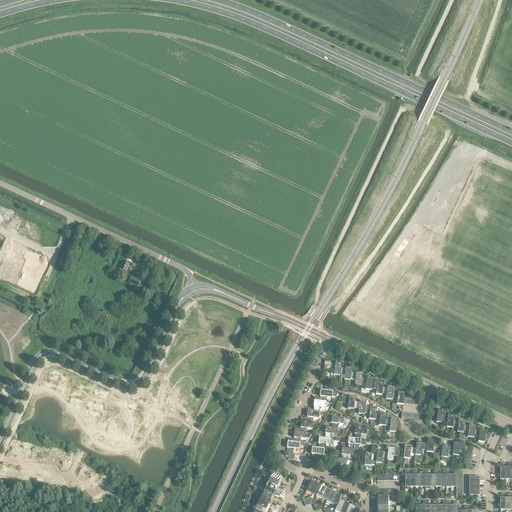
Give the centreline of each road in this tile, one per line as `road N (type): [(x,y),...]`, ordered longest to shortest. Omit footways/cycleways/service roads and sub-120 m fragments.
road 1 (trunk): [(178,0),(260,26),(511,143)]
road 2 (trunk): [(511,131),(216,0)]
road 3 (tertiary): [(194,289),(180,301),(141,381),(126,385),(53,351),(40,354),(0,436)]
road 4 (unclassified): [(194,289),(183,268),(0,183)]
road 5 (tertiary): [(505,420),(327,338)]
road 6 (residential): [(303,473),(288,466),(279,444),(327,338)]
road 7 (tertiary): [(327,338),(194,289)]
